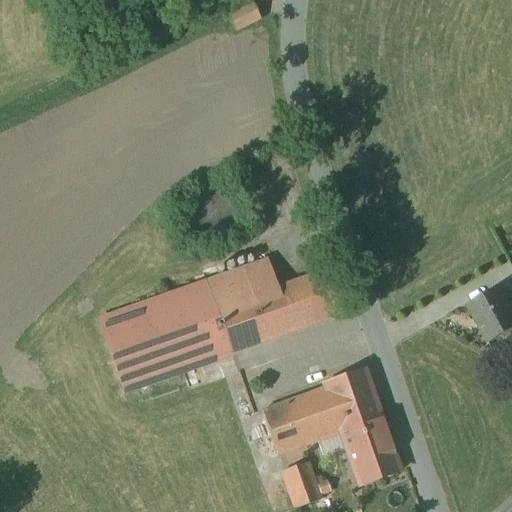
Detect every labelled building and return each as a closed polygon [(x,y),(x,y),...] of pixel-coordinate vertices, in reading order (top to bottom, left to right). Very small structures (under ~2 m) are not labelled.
[(220,191),(216,189),(210,189),(205,190),(201,191),(198,192),(194,194),(191,197),(189,200),(187,203),(185,206),(184,208),(183,212),(183,215),(183,218),(183,220),(184,223),(184,226),(185,229),(187,232),(189,235),(192,237),(195,240),(197,241),(200,243),(203,244),(207,245),(212,245),(216,244),(220,243),(224,241),(228,239),(231,236),(233,234),(235,231),(237,227),(238,224),(239,220),(239,216),(239,213),(238,211),(237,208),(236,204),(234,201),(232,198),(229,195),(225,193),(220,191)] [(268,263),(207,284),(232,356),(344,317),(328,271),(277,289),(268,263)] [(207,284),(100,322),(126,394),(232,356),(207,284)] [(501,288),(469,306),(490,345),(511,332),(511,308),(501,288)] [(364,373),(325,387),(326,390),(262,413),(278,458),(318,443),(342,435),(381,421),(364,373)] [(381,421),(342,435),(347,449),(353,468),(360,487),(400,474),(393,454),(392,455),(381,421)] [(342,435),(318,443),(323,457),(347,449),(342,435)] [(307,465),(283,473),(297,510),(320,502),(319,497),(330,492),(327,483),(315,488),(307,465)]
